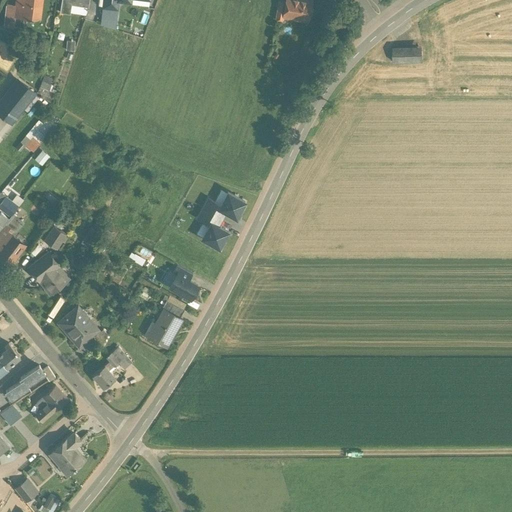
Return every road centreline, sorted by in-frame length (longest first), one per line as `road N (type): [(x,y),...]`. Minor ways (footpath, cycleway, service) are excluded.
road 1 (tertiary): [(130,438),(192,343),(317,96),(388,21)]
road 2 (track): [(149,456),(511,450)]
road 3 (residential): [(0,290),(91,399)]
